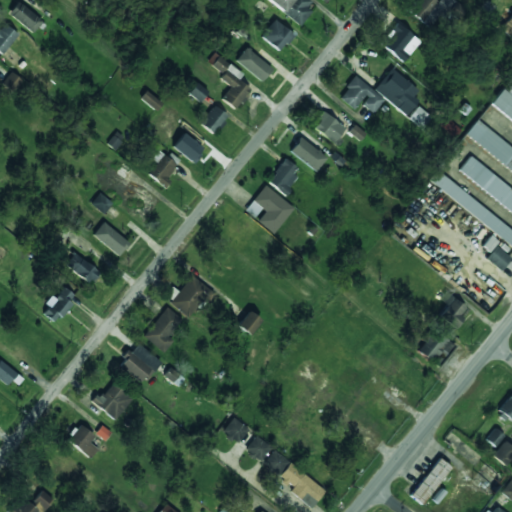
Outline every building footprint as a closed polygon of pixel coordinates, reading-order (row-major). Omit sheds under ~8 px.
[(265,0),(300,26),(311,11),(306,7),(311,1),(309,0),(265,0)] [(438,0),(437,2),(434,0),(416,0),(408,11),(429,27),(437,17),(446,24),(455,12),(450,8),(455,2),(452,0),(438,0)] [(7,13),(32,34),(41,22),(17,2),(7,13)] [(279,52),(293,35),(274,20),(260,37),(279,52)] [(0,54),(1,55),(17,35),(3,23),(0,27),(0,54)] [(419,41),(396,23),(380,43),(403,61),(419,41)] [(261,81),(271,67),(244,48),(234,62),(261,81)] [(222,73),(228,64),(218,57),(211,67),(222,73)] [(219,79),(230,86),(221,101),(236,110),(249,89),(238,81),(242,74),(228,65),(219,79)] [(373,90),(405,116),(422,96),(389,70),(373,90)] [(1,84),(13,93),(21,81),(10,72),(1,84)] [(511,76),(489,107),(511,124),(511,76)] [(372,114),(384,99),(354,77),(338,99),(354,111),(359,104),(372,114)] [(187,94),(199,103),(207,92),(195,83),(187,94)] [(161,104),(144,91),(139,98),(156,111),(161,104)] [(227,117),(214,106),(199,123),(211,134),(227,117)] [(422,130),(431,118),(417,106),(408,118),(422,130)] [(312,127),(332,143),(344,129),(323,113),(312,127)] [(453,138),(460,130),(446,119),(439,127),(453,138)] [(511,149),(476,121),(464,135),(511,173),(511,149)] [(348,132),(359,140),(365,133),(353,125),(348,132)] [(325,155),(297,139),(288,154),(317,171),(325,155)] [(146,176),(163,186),(177,163),(167,157),(159,153),(146,176)] [(511,190),(469,157),(458,171),(511,214),(511,190)] [(300,171),(284,159),(266,182),(282,194),(300,171)] [(511,246),(511,229),(434,173),(427,183),(511,246)] [(272,234),(293,208),(263,186),(244,211),(255,220),(254,220),(272,234)] [(124,207),(141,217),(152,199),(135,188),(124,207)] [(112,202),(99,192),(90,204),(103,214),(112,202)] [(92,236),(117,256),(128,243),(102,223),(92,236)] [(500,271),(510,258),(495,246),(485,259),(500,271)] [(89,284),(98,271),(73,254),(64,266),(89,284)] [(171,288),(164,298),(190,317),(209,290),(190,276),(178,293),(171,288)] [(40,313),(54,324),(75,297),(60,285),(40,313)] [(459,316),(465,307),(450,298),(438,319),(455,329),(462,317),(459,316)] [(182,321),(166,307),(141,337),(162,354),(173,341),(168,337),(182,321)] [(248,336),(260,321),(248,311),(236,326),(248,336)] [(415,353),(439,366),(456,336),(432,323),(415,353)] [(128,351),(117,363),(140,384),(159,363),(138,343),(129,353),(128,351)] [(17,385),(22,379),(0,362),(0,381),(6,386),(10,380),(17,385)] [(92,403),(113,421),(131,399),(110,382),(92,403)] [(498,411),(510,421),(511,419),(511,393),(498,411)] [(236,444),(248,430),(232,417),(221,431),(236,444)] [(93,437),(80,425),(67,440),(89,459),(97,450),(89,442),(93,437)] [(504,436),(494,429),(484,440),(494,448),(504,436)] [(262,461),(270,446),(253,436),(244,452),(262,461)] [(503,467),(511,455),(511,448),(502,441),(490,457),(503,467)] [(276,476),(287,462),(273,450),(261,465),(276,476)] [(421,505),(449,467),(437,458),(409,496),(421,505)] [(304,494),(315,502),(324,491),(288,463),(276,478),(290,488),(287,492),(299,501),(304,494)] [(39,511),(50,498),(41,491),(30,506),(17,496),(5,511),(39,511)]
